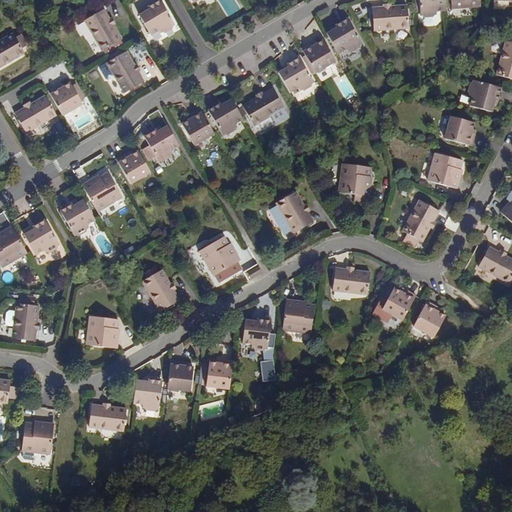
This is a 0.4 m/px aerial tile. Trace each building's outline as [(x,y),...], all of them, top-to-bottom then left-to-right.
[(442,0),(415,0),(417,15),(420,18),(431,17),(434,13),(443,11),(442,0)] [(478,0),(448,0),(449,11),(479,9),(478,0)] [(137,16),(150,36),(157,32),(160,36),(175,27),(160,2),(137,16)] [(381,9),(369,10),(370,32),(406,30),(405,7),(388,8),(388,5),(381,5),(381,9)] [(82,22),(100,53),(121,41),(102,10),(82,22)] [(324,34),(325,35),(337,54),(344,51),(348,53),(360,48),(361,43),(347,21),(324,34)] [(0,69),(24,56),(11,34),(0,39),(0,69)] [(322,41),(302,53),(315,75),(335,63),(322,41)] [(511,45),(502,43),(493,77),(511,81),(511,45)] [(126,52),(99,68),(106,81),(115,77),(124,93),(143,82),(126,52)] [(299,60),(276,76),(290,94),(297,91),(302,92),(312,88),(313,84),(299,60)] [(145,61),(140,63),(144,74),(150,72),(145,61)] [(49,95),(62,117),(82,105),(68,83),(49,95)] [(469,98),(466,107),(490,113),(492,103),(495,103),(498,90),(470,83),(467,84),(465,93),(469,98)] [(255,99),(241,107),(252,129),(283,111),(271,90),(262,95),(261,93),(254,97),(255,99)] [(12,115),(24,135),(54,117),(43,97),(29,105),(28,103),(21,107),(22,109),(12,115)] [(229,99),(206,111),(220,136),(225,138),(235,132),(235,127),(242,123),(229,99)] [(200,114),(180,126),(193,149),(213,137),(200,114)] [(473,125),(446,118),(440,140),(467,147),(473,125)] [(144,139),(157,162),(160,164),(171,158),(171,153),(178,148),(165,126),(144,139)] [(136,152),(116,163),(130,187),(150,175),(136,152)] [(431,155),(424,182),(456,191),(463,163),(431,155)] [(341,165),(338,194),(368,198),(371,169),(341,165)] [(105,173),(81,187),(96,214),(121,200),(105,173)] [(274,205),(291,235),(312,223),(307,214),(310,213),(306,206),(303,207),(296,193),(274,205)] [(511,198),(498,214),(511,227),(511,198)] [(82,201),(58,213),(72,237),(78,238),(87,233),(87,227),(94,223),(82,201)] [(416,203),(400,233),(420,244),(437,214),(416,203)] [(24,236),(35,257),(43,252),(45,256),(60,247),(45,221),(31,229),(32,231),(24,236)] [(0,232),(0,267),(1,270),(26,256),(9,227),(0,232)] [(197,253),(212,278),(239,263),(225,237),(197,253)] [(488,249),(476,270),(507,287),(511,277),(511,261),(505,258),(506,256),(498,252),(497,254),(488,249)] [(249,277),(260,270),(257,265),(246,272),(249,277)] [(142,275),(145,280),(157,274),(154,269),(142,275)] [(333,269),(330,293),(366,297),(369,273),(333,269)] [(141,283),(159,314),(179,303),(173,291),(175,290),(171,283),(168,284),(161,271),(157,274),(145,280),(141,283)] [(390,289),(378,311),(400,323),(414,298),(398,289),(397,293),(390,289)] [(18,304),(33,306),(34,298),(19,296),(18,304)] [(285,301),(282,335),(311,336),(313,307),(304,306),(305,302),(285,301)] [(424,303),(410,330),(432,341),(444,319),(438,316),(440,312),(424,303)] [(15,304),(11,339),(36,342),(37,330),(40,331),(41,323),(38,323),(40,307),(33,306),(18,304),(15,304)] [(87,318),(84,347),(116,351),(120,322),(87,318)] [(243,320),(241,345),(250,346),(250,348),(253,351),(262,353),(265,350),(267,351),(272,323),(243,320)] [(215,363),(207,363),(205,390),(229,392),(231,362),(215,361),(215,363)] [(166,391),(191,394),(194,369),(185,368),(186,364),(169,362),(166,391)] [(0,404),(6,405),(9,382),(0,380),(0,404)] [(162,385),(135,382),(132,406),(141,407),(141,411),(158,414),(162,385)] [(101,407),(90,405),(88,430),(123,434),(126,409),(109,408),(109,405),(101,404),(101,407)] [(33,425),(23,424),(20,455),(49,458),(53,424),(33,422),(33,425)]
